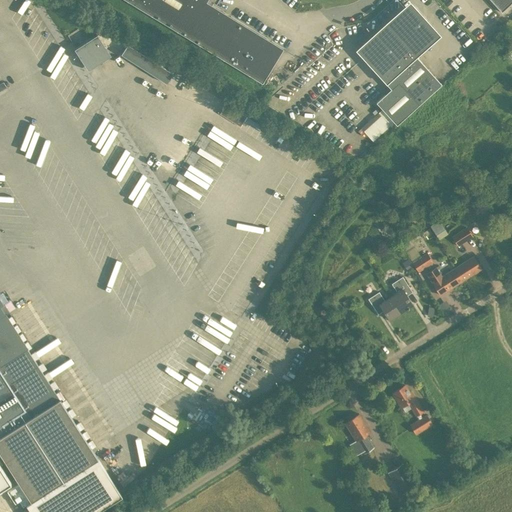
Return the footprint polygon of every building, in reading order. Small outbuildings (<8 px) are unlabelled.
[(125,0),(262,83),(283,49),(212,6),(213,3),(216,5),(219,0),(125,0)] [(511,0),(489,0),(502,13),(511,2),(511,0)] [(362,136),(365,133),(375,144),(419,105),(441,85),(414,55),(421,49),(422,48),(424,46),(425,45),(426,43),(427,41),(428,40),(428,38),(428,36),(428,35),(429,34),(429,33),(428,32),(428,30),(428,28),(427,26),(427,25),(426,23),(425,21),(424,20),(422,19),(421,17),(420,17),(418,16),(417,15),(416,15),(415,14),(413,14),(412,13),(410,13),(408,13),(406,13),(404,13),(403,13),(401,14),(399,15),(397,16),(396,16),(395,17),(394,18),(357,52),(391,90),(376,103),(382,109),(358,131),(362,136)] [(97,34),(74,49),(83,64),(88,70),(111,56),(106,49),(97,34)] [(127,44),(123,52),(121,54),(166,83),(168,81),(173,73),(127,44)] [(475,47),(469,52),(472,55),(478,50),(475,47)] [(220,114),(225,117),(240,127),(240,126),(246,117),(226,104),(220,114)] [(211,125),(173,192),(224,220),(262,153),(211,125)] [(432,228),(439,240),(447,235),(440,223),(432,228)] [(466,227),(451,237),(458,247),(473,237),(466,227)] [(426,252),(421,256),(417,250),(408,256),(418,272),(433,263),(426,252)] [(473,256),(455,268),(463,281),(481,269),(473,256)] [(402,263),(407,271),(414,266),(409,259),(402,263)] [(463,281),(455,268),(442,277),(436,268),(427,274),(441,295),(463,281)] [(397,292),(391,296),(401,312),(413,305),(405,292),(411,289),(403,277),(392,284),(397,292)] [(401,312),(391,296),(385,300),(379,292),(368,299),(376,311),(381,308),(389,320),(401,312)] [(85,439),(81,433),(79,430),(76,424),(71,417),(67,411),(65,408),(61,402),(59,398),(55,392),(53,389),(50,384),(47,380),(44,374),(42,371),(38,365),(34,360),(31,354),(28,349),(24,343),(22,341),(19,335),(17,332),(13,327),(11,324),(8,318),(6,315),(3,311),(1,307),(4,305),(0,298),(0,489),(11,482),(0,464),(0,453),(31,502),(27,505),(31,511),(99,511),(122,497),(122,496),(92,449),(91,448),(87,442),(85,439)] [(448,300),(439,303),(444,315),(453,311),(448,300)] [(310,304),(306,313),(318,317),(321,308),(310,304)] [(408,403),(418,419),(422,417),(420,414),(424,411),(411,391),(410,392),(405,385),(393,393),(402,407),(408,403)] [(373,447),(366,434),(370,432),(359,414),(345,423),(356,440),(349,445),(356,455),(362,451),(364,453),(373,447)] [(422,417),(418,419),(410,425),(416,435),(432,424),(426,414),(422,417)] [(448,465),(443,468),(448,476),(463,468),(458,459),(447,464),(448,465)] [(338,469),(345,480),(353,475),(356,480),(363,476),(360,471),(361,470),(357,463),(349,468),(347,464),(338,469)] [(387,473),(401,495),(417,485),(403,463),(387,473)]
